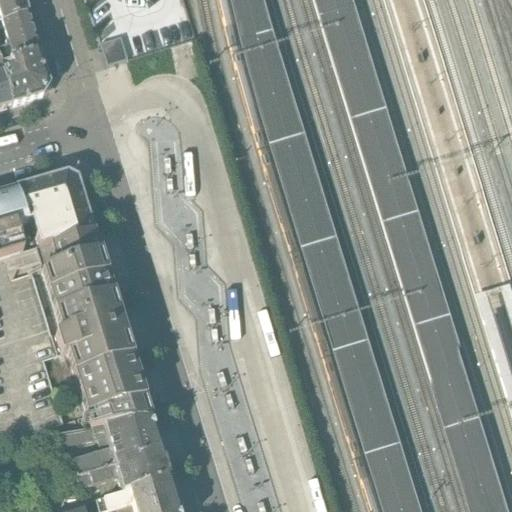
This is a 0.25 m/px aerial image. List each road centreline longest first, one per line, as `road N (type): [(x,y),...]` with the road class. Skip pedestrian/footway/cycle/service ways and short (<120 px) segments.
road 1 (residential): [(216,511),(95,126)]
road 2 (residential): [(95,126),(54,0)]
